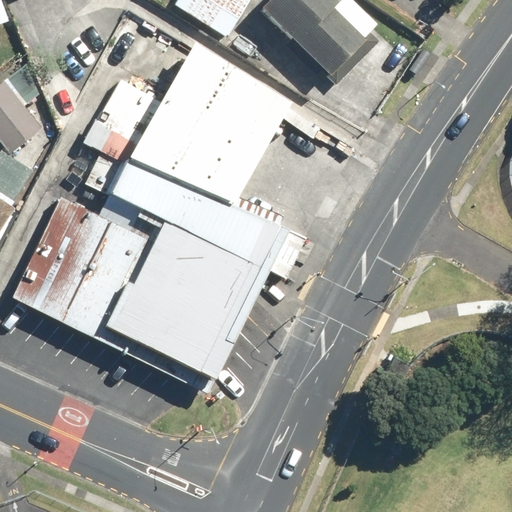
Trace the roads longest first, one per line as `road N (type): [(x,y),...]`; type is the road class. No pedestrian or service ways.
road 1 (tertiary): [(511,20),(483,54),(263,486)]
road 2 (tertiary): [(121,438),(172,446),(263,486)]
road 3 (tertiary): [(0,386),(121,438)]
